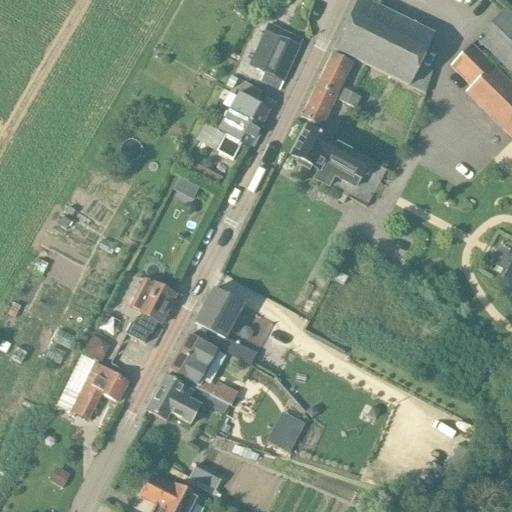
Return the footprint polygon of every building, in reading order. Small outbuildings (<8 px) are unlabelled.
[(418,66),(433,36),(360,0),(359,0),(334,51),(424,96),(432,73),(418,66)] [(511,19),(505,13),(477,42),(511,76),(511,19)] [(291,65),(301,41),(286,34),(283,40),(270,35),(263,52),(291,65)] [(511,88),(471,48),(451,68),(472,88),(466,93),(511,137),(511,88)] [(279,90),(291,65),(263,52),(256,68),(264,71),(260,82),(279,90)] [(341,89),(352,66),(332,56),(317,86),(357,106),(361,99),(341,89)] [(269,111),(255,104),(260,93),(245,85),(230,114),(259,129),(269,111)] [(321,128),(335,100),(355,110),(357,106),(317,86),(301,117),(321,128)] [(248,150),(259,129),(230,114),(219,135),(225,138),(217,152),(233,160),(240,146),(248,150)] [(369,162),(306,128),(290,156),(318,171),(314,180),(328,188),(333,177),(354,189),(369,162)] [(222,180),(190,163),(185,173),(217,190),(222,180)] [(144,281),(131,307),(141,312),(134,326),(149,334),(150,334),(156,324),(160,326),(161,325),(175,297),(144,281)] [(233,322),(242,306),(212,290),(204,307),(233,322)] [(224,340),(233,322),(204,307),(195,324),(213,333),(211,337),(220,342),(221,338),(224,340)] [(144,345),(149,334),(134,326),(130,324),(125,336),(144,345)] [(286,358),(296,339),(281,331),(271,350),(286,358)] [(91,336),(82,352),(99,362),(109,346),(91,336)] [(218,361),(222,355),(216,352),(217,351),(188,336),(169,370),(197,385),(195,388),(230,407),(237,394),(217,384),(215,387),(202,380),(213,358),(218,361)] [(249,355),(227,344),(223,352),(245,363),(249,355)] [(102,395),(118,403),(128,386),(94,367),(70,412),(88,421),(102,395)] [(189,401),(194,393),(184,388),(184,387),(165,377),(147,412),(166,422),(171,412),(192,423),(201,407),(189,401)] [(282,413),(266,442),(287,454),(303,424),(282,413)] [(454,476),(467,451),(453,444),(440,469),(454,476)] [(221,479),(196,465),(190,477),(215,491),(221,479)] [(55,468),(48,482),(62,489),(69,476),(55,468)] [(189,511),(196,499),(175,488),(174,490),(153,478),(142,498),(157,506),(153,511),(189,511)]
